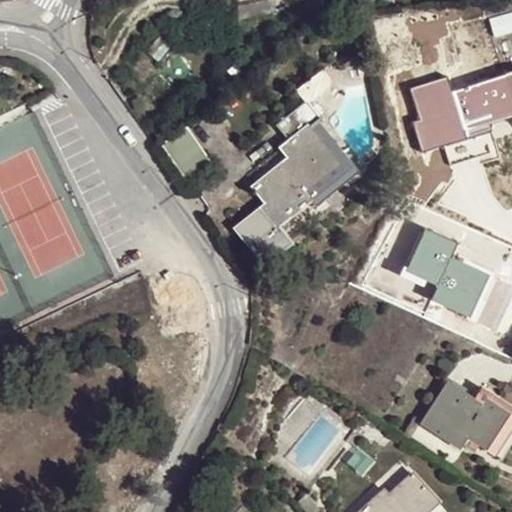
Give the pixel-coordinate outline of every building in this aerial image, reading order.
[(502,113),(511,110),(511,89),(505,69),(453,85),(466,124),(486,118),(502,113)] [(346,157),(302,103),(274,124),(288,141),(279,149),(286,157),(252,185),(258,193),(264,201),(259,206),(275,225),(310,197),(306,191),(346,157)] [(489,128),(486,118),(466,124),(469,135),(489,128)] [(186,179),(209,163),(184,127),(161,142),(186,179)] [(441,230),(418,276),(460,297),(472,273),(483,250),(441,230)] [(447,378),(421,419),(459,444),(466,433),(492,449),(494,446),(488,443),(496,430),(504,417),(496,411),(501,406),(487,397),(482,403),(447,378)] [(418,511),(436,496),(411,468),(382,493),(377,488),(350,511),(418,511)]
